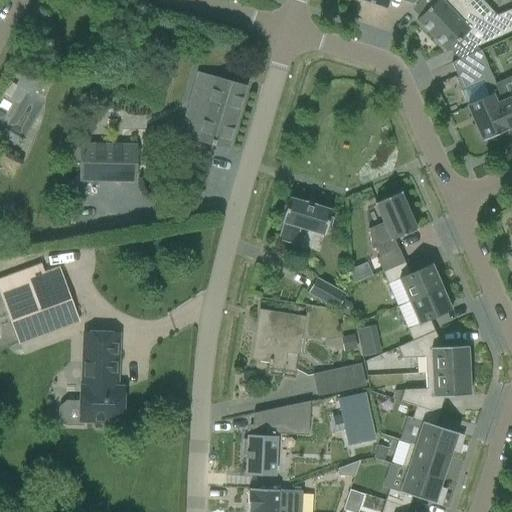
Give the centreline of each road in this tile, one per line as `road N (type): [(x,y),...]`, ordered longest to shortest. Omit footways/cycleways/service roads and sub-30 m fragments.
road 1 (residential): [(196,511),(206,345),(224,241),(286,31)]
road 2 (residential): [(456,200),(396,66),(286,31)]
road 3 (residential): [(511,333),(456,200)]
